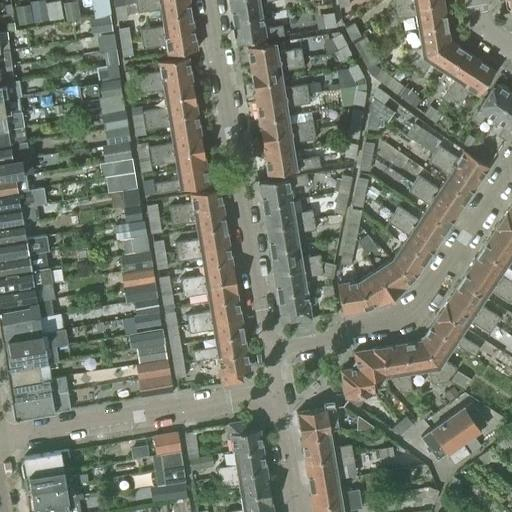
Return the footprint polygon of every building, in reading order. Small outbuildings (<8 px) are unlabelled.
[(91,0),(95,17),(109,14),(106,0),(91,0)] [(159,7),(161,16),(189,11),(187,0),(147,0),(135,2),(137,10),(159,7)] [(228,0),(231,19),(260,14),(258,1),(264,0),(228,0)] [(337,0),(339,8),(351,6),(350,0),(337,0)] [(441,0),(437,0),(394,7),(396,17),(414,14),(416,27),(445,22),(441,0)] [(511,0),(503,0),(504,7),(509,10),(511,9),(511,0)] [(114,6),(116,20),(127,18),(125,4),(114,6)] [(324,12),(326,26),(336,24),(334,10),(324,12)] [(140,29),(141,38),(192,29),(189,11),(161,16),(162,25),(140,29)] [(112,31),(109,14),(95,17),(87,19),(89,36),(112,31)] [(260,14),(231,19),(235,42),(281,34),(280,26),(262,29),(260,14)] [(419,46),(406,49),(408,64),(450,37),(447,31),(446,32),(445,22),(416,27),(419,46)] [(118,28),(120,42),(131,40),(128,26),(118,28)] [(192,29),(141,38),(143,47),(165,43),(167,53),(195,48),(192,29)] [(340,32),(331,37),(336,48),(346,43),(340,32)] [(114,49),(112,33),(96,36),(98,52),(103,51),(114,49)] [(365,36),(353,43),(360,55),(372,49),(365,36)] [(450,37),(408,64),(415,69),(421,73),(429,62),(446,73),(462,49),(453,43),(454,43),(450,37)] [(0,50),(5,49),(7,49),(9,49),(8,48),(7,40),(0,40),(0,50)] [(120,42),(122,56),(133,54),(131,40),(120,42)] [(246,46),(249,64),(300,56),(299,47),(276,51),(274,41),(246,46)] [(336,48),(333,50),(338,60),(351,54),(346,43),(336,48)] [(5,49),(0,50),(0,65),(10,64),(7,49),(5,49)] [(114,49),(103,51),(105,66),(94,68),(97,83),(118,80),(114,49)] [(372,49),(360,55),(366,68),(379,61),(372,49)] [(453,78),(441,97),(448,102),(477,59),(462,49),(446,73),(453,78)] [(137,74),(138,82),(190,74),(187,56),(158,61),(160,71),(137,74)] [(249,64),(252,82),(280,78),(279,69),(302,65),(300,56),(249,64)] [(477,59),(448,102),(456,107),(468,88),(477,94),(493,69),(477,59)] [(0,65),(0,81),(3,81),(13,79),(10,64),(0,65)] [(134,69),(124,70),(126,84),(137,83),(134,69)] [(163,88),(164,97),(193,92),(190,74),(138,82),(140,92),(163,88)] [(252,82),(255,100),(306,92),(305,83),(282,87),(280,78),(252,82)] [(3,81),(0,81),(0,96),(2,97),(17,94),(18,94),(15,79),(13,79),(3,81)] [(121,95),(118,80),(97,83),(95,83),(97,99),(121,95)] [(484,113),(493,119),(511,93),(509,92),(507,88),(501,84),(497,84),(494,82),(470,117),(478,122),(484,113)] [(137,83),(126,84),(129,98),(139,96),(137,83)] [(377,87),(370,95),(382,104),(388,95),(377,87)] [(143,109),(144,118),(196,110),(193,92),(164,97),(165,106),(143,109)] [(255,100),(257,118),(286,113),(285,105),(307,101),(306,92),(255,100)] [(511,93),(493,119),(502,125),(496,134),(504,140),(511,128),(511,93)] [(2,97),(0,96),(0,112),(8,111),(19,109),(17,94),(2,97)] [(124,110),(121,95),(97,99),(100,114),(124,110)] [(140,105),(130,106),(132,120),(142,119),(140,105)] [(8,111),(0,112),(0,128),(7,127),(23,125),(20,109),(19,109),(8,111)] [(127,125),(124,110),(100,114),(102,129),(127,125)] [(168,124),(170,133),(199,129),(196,110),(144,118),(146,127),(168,124)] [(257,118),(261,136),(312,128),(310,118),(288,122),(286,113),(257,118)] [(142,119),(132,120),(134,134),(145,132),(142,119)] [(7,127),(0,128),(0,144),(13,142),(25,140),(23,125),(7,127)] [(128,142),(127,125),(102,129),(105,145),(128,142)] [(261,136),(263,154),(292,149),(291,140),(313,137),(312,128),(261,136)] [(149,146),(150,155),(201,146),(199,129),(170,133),(171,142),(149,146)] [(13,142),(0,144),(0,160),(11,159),(15,158),(28,156),(25,140),(13,142)] [(146,141),(136,143),(138,157),(148,155),(146,141)] [(131,159),(128,142),(105,145),(101,146),(103,163),(131,159)] [(438,145),(433,153),(476,182),(487,166),(463,150),(457,158),(438,145)] [(174,160),(176,169),(204,164),(201,146),(150,155),(152,163),(174,160)] [(292,149),(263,154),(266,173),(318,164),(316,155),(294,159),(292,149)] [(433,153),(428,160),(447,173),(442,181),(466,197),(476,182),(433,153)] [(148,155),(138,157),(140,170),(150,169),(148,155)] [(11,159),(0,160),(0,176),(14,174),(18,174),(24,172),(30,171),(28,156),(15,158),(11,159)] [(114,176),(133,173),(131,159),(103,163),(98,164),(100,178),(105,177),(114,176)] [(204,164),(176,169),(177,179),(155,182),(156,191),(207,183),(204,164)] [(14,174),(0,176),(0,192),(17,190),(20,190),(27,188),(24,172),(18,174),(14,174)] [(133,173),(114,176),(117,191),(121,190),(136,188),(133,173)] [(305,173),(258,181),(262,204),(291,199),(289,186),(307,183),(306,180),(305,173)] [(418,176),(413,183),(456,212),(466,197),(442,181),(437,189),(418,176)] [(152,178),(142,179),(144,193),(154,192),(152,178)] [(413,183),(408,191),(427,204),(422,211),(446,227),(456,212),(413,183)] [(17,190),(0,192),(0,209),(35,203),(38,203),(44,202),(42,186),(27,188),(20,190),(17,190)] [(169,205),(170,214),(221,206),(218,187),(189,192),(191,202),(169,205)] [(136,188),(121,190),(124,207),(139,205),(136,188)] [(291,199),(262,204),(265,226),(312,218),(311,211),(311,209),(293,212),(291,199)] [(156,202),(146,204),(148,218),(158,216),(156,202)] [(35,203),(0,209),(0,224),(29,220),(38,219),(35,203)] [(139,205),(124,207),(121,207),(125,223),(141,221),(139,205)] [(511,206),(509,205),(499,220),(511,228),(511,206)] [(194,219),(195,228),(224,224),(221,206),(170,214),(172,223),(194,219)] [(398,206),(393,214),(436,242),(446,227),(422,211),(416,219),(398,206)] [(393,214),(388,221),(407,234),(402,241),(426,257),(436,242),(393,214)] [(158,216),(148,218),(150,232),(160,230),(158,216)] [(312,218),(265,226),(269,248),(298,243),(296,232),(314,229),(312,219),(312,218)] [(29,220),(0,224),(0,240),(24,237),(23,228),(28,227),(29,225),(29,220)] [(511,228),(499,220),(489,235),(511,250),(511,228)] [(141,221),(125,223),(113,225),(115,240),(129,238),(146,236),(143,221),(141,221)] [(175,241),(176,251),(227,242),(224,224),(195,228),(197,238),(175,241)] [(24,237),(0,240),(0,257),(27,253),(42,250),(46,250),(43,234),(34,236),(28,236),(24,237)] [(511,250),(489,235),(479,250),(503,267),(509,258),(511,260),(511,250)] [(146,236),(129,238),(132,255),(149,252),(146,236)] [(162,239),(152,241),(154,254),(164,253),(162,239)] [(402,241),(390,259),(410,278),(417,271),(426,257),(402,241)] [(200,255),(201,265),(230,260),(227,242),(176,251),(178,259),(200,255)] [(298,243),(269,248),(273,270),(319,263),(318,256),(318,254),(300,257),(298,243)] [(27,253),(0,257),(0,273),(30,268),(45,266),(42,250),(27,253)] [(479,250),(469,265),(511,293),(511,282),(498,274),(503,267),(479,250)] [(149,252),(132,255),(120,256),(122,272),(151,268),(149,252)] [(164,253),(154,254),(156,268),(167,266),(164,253)] [(390,259),(374,269),(391,295),(404,287),(402,285),(410,278),(390,259)] [(181,277),(182,286),(234,277),(232,265),(231,265),(230,260),(201,265),(203,274),(181,277)] [(319,263),(273,270),(277,292),(306,288),(304,276),(321,273),(321,270),(319,263)] [(511,293),(469,265),(460,280),(484,296),(489,289),(508,302),(511,294),(511,293)] [(30,268),(0,273),(0,289),(32,284),(48,282),(45,266),(30,268)] [(151,268),(122,272),(120,273),(122,289),(154,284),(151,268)] [(374,269),(357,279),(368,305),(377,302),(378,304),(391,295),(374,269)] [(168,274),(158,276),(160,290),(170,288),(168,274)] [(206,291),(207,301),(236,295),(235,291),(236,291),(234,277),(182,286),(183,295),(206,291)] [(357,279),(336,282),(341,311),(357,309),(368,305),(357,279)] [(460,280),(449,296),(493,325),(498,317),(478,304),(484,296),(460,280)] [(32,284),(0,289),(0,305),(35,300),(47,298),(50,297),(48,282),(32,284)] [(154,284),(122,289),(124,304),(133,303),(157,300),(154,284)] [(170,288),(160,290),(162,303),(173,302),(170,288)] [(306,288),(277,292),(280,311),(289,310),(290,320),(310,317),(306,288)] [(187,314),(188,323),(239,314),(236,295),(207,301),(209,310),(187,314)] [(449,296),(439,311),(464,327),(469,319),(488,332),(493,325),(449,296)] [(35,300),(0,305),(0,322),(38,317),(45,315),(50,315),(47,298),(35,300)] [(157,300),(133,303),(135,317),(159,313),(157,300)] [(174,311),(164,312),(166,326),(176,325),(174,311)] [(439,311),(429,326),(454,342),(453,342),(472,355),(478,347),(459,335),(464,327),(439,311)] [(159,313),(135,317),(126,318),(128,333),(162,330),(159,313)] [(212,328),(214,337),(242,332),(239,314),(188,323),(190,332),(212,328)] [(38,317),(0,322),(0,335),(0,338),(40,332),(47,331),(45,315),(38,317)] [(176,325),(166,326),(168,340),(179,338),(176,325)] [(423,333),(418,337),(445,380),(454,367),(443,359),(453,342),(454,342),(429,326),(424,334),(423,333)] [(40,332),(0,338),(3,354),(42,347),(53,346),(59,345),(67,343),(64,328),(56,329),(47,331),(40,332)] [(162,330),(128,333),(127,333),(129,350),(136,349),(164,345),(162,330)] [(194,360),(217,356),(217,355),(245,351),(242,332),(214,337),(215,346),(193,350),(194,360)] [(414,341),(403,342),(408,372),(409,372),(428,368),(430,382),(445,380),(418,337),(413,340),(414,341)] [(403,342),(381,346),(385,376),(398,373),(401,391),(411,389),(409,372),(408,372),(403,342)] [(164,345),(136,349),(138,364),(141,364),(166,359),(164,345)] [(42,347),(3,354),(5,369),(45,363),(48,362),(55,361),(53,346),(42,347)] [(355,359),(351,364),(371,378),(385,376),(381,346),(354,351),(355,359)] [(180,348),(170,350),(172,363),(183,362),(180,348)] [(217,355),(217,356),(221,384),(241,381),(240,371),(248,369),(245,351),(217,355)] [(166,359),(141,364),(143,378),(169,374),(166,359)] [(45,363),(5,369),(8,385),(49,378),(47,368),(56,366),(55,361),(48,362),(45,363)] [(183,362),(172,363),(175,377),(185,375),(183,362)] [(371,378),(351,364),(349,368),(340,369),(345,397),(373,392),(371,378)] [(146,396),(140,397),(140,398),(172,392),(169,374),(143,378),(146,396)] [(49,378),(8,385),(10,400),(49,394),(50,395),(66,392),(64,376),(49,378)] [(49,394),(10,400),(13,415),(18,417),(70,409),(67,392),(66,392),(50,395),(49,394)] [(296,412),(300,439),(329,434),(338,432),(333,406),(296,412)] [(429,429),(422,434),(438,457),(446,452),(453,463),(471,451),(479,445),(472,434),(479,430),(462,406),(429,429)] [(228,423),(233,451),(261,446),(258,428),(249,429),(248,420),(228,423)] [(180,452),(177,431),(152,435),(155,456),(180,452)] [(184,433),(188,458),(200,457),(196,431),(184,433)] [(300,439),(304,461),(353,453),(351,443),(331,447),(329,434),(300,439)] [(511,440),(507,434),(495,442),(502,452),(511,445),(511,440)] [(216,467),(217,477),(265,469),(261,446),(233,451),(235,464),(216,467)] [(477,455),(484,464),(496,456),(489,446),(477,455)] [(23,456),(20,461),(22,474),(70,467),(67,449),(23,456)] [(304,461),(308,484),(336,479),(334,466),(354,463),(353,453),(304,461)] [(200,457),(188,458),(190,469),(213,466),(212,455),(200,457)] [(70,467),(22,474),(25,490),(64,484),(73,483),(88,480),(86,472),(71,474),(70,467)] [(238,484),(240,496),(268,491),(265,469),(217,477),(219,487),(238,484)] [(444,487),(453,493),(461,481),(451,475),(444,487)] [(308,484),(311,506),(360,498),(358,488),(338,491),(336,479),(308,484)] [(64,484),(25,490),(27,506),(67,500),(77,498),(82,497),(81,493),(75,494),(73,483),(64,484)] [(423,500),(432,503),(437,489),(428,486),(423,500)] [(223,511),(222,511),(271,511),(268,491),(240,496),(242,508),(223,511)] [(67,500),(27,506),(28,511),(79,511),(77,498),(67,500)] [(311,506),(312,511),(341,511),(342,511),(361,508),(360,498),(311,506)]
